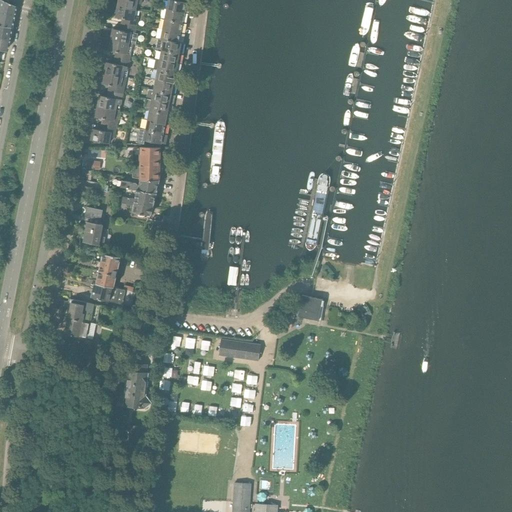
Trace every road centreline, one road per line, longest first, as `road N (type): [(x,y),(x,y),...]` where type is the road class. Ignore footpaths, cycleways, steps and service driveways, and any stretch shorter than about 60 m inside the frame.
road 1 (residential): [(24,353),(93,0)]
road 2 (tertiary): [(0,345),(67,0)]
road 3 (residential): [(148,314),(174,208),(203,0)]
road 4 (residential): [(148,314),(239,322),(297,284),(376,297)]
road 5 (unclassified): [(5,511),(24,353)]
road 6 (residential): [(24,353),(104,366),(122,356),(148,314)]
road 7 (residential): [(27,0),(0,142)]
